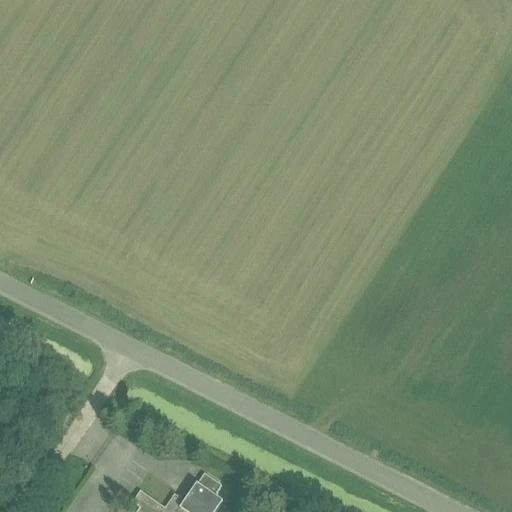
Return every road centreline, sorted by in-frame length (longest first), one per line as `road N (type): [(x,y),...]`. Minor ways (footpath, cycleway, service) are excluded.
road 1 (unclassified): [(447,511),(0,282)]
road 2 (track): [(20,511),(133,350)]
